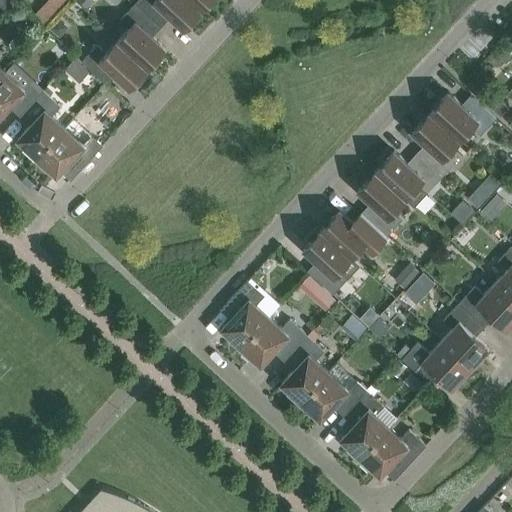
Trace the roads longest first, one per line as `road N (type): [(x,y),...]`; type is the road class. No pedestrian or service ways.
road 1 (residential): [(511,358),(367,509),(180,331),(487,0)]
road 2 (residential): [(0,167),(51,215),(245,0)]
